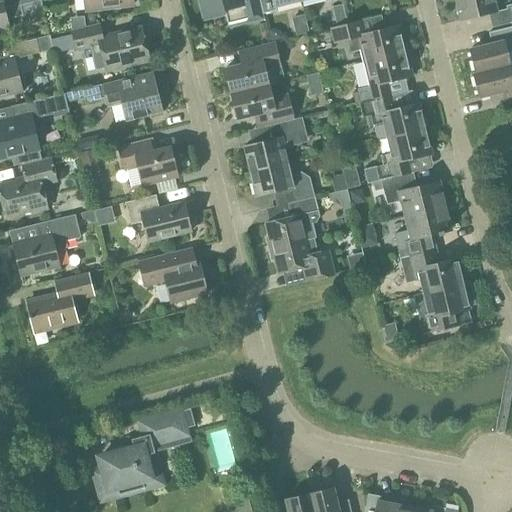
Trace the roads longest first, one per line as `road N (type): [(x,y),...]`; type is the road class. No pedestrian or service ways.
road 1 (residential): [(493,480),(355,457),(302,440),(282,419),(171,0)]
road 2 (residential): [(427,0),(485,239),(511,312)]
